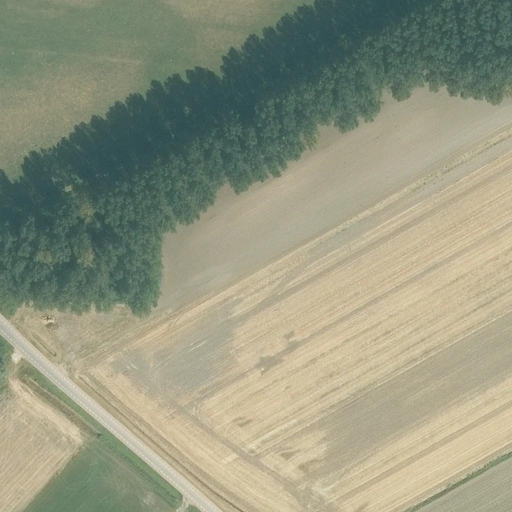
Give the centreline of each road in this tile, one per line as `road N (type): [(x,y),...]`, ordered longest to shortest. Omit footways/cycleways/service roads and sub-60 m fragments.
road 1 (track): [(125,171),(182,129),(412,0)]
road 2 (tertiary): [(211,511),(0,321)]
road 3 (track): [(0,222),(125,171)]
